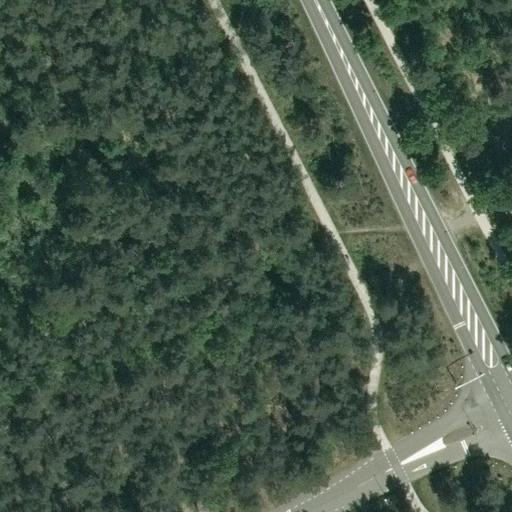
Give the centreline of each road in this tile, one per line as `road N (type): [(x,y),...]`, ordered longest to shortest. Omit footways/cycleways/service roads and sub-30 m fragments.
road 1 (secondary): [(511,400),(313,0)]
road 2 (unclassified): [(511,408),(299,511)]
